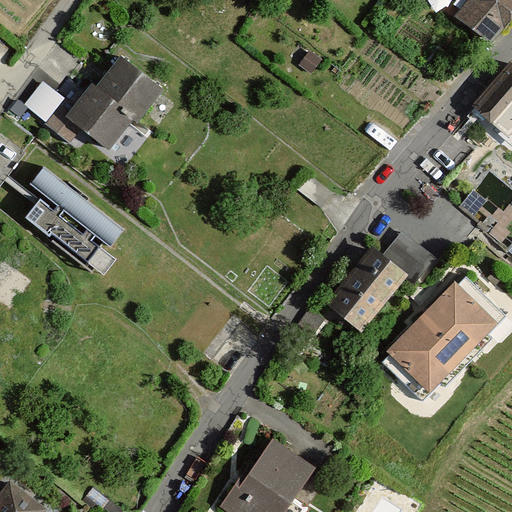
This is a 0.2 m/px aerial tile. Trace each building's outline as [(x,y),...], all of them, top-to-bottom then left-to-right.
[(511,0),(442,0),(497,46),(511,27),(511,0)] [(44,126),(73,150),(86,134),(110,153),(136,122),(141,126),(167,95),(121,57),(98,84),(94,81),(76,102),(69,96),(44,126)] [(511,66),(475,106),(509,137),(511,132),(511,66)] [(47,120),(64,96),(42,80),(25,103),(47,120)] [(44,167),(28,186),(114,253),(125,233),(44,167)] [(511,188),(507,174),(488,181),(499,214),(511,210),(511,188)] [(115,262),(37,203),(28,218),(104,277),(115,262)] [(374,245),(330,302),(363,330),(408,276),(374,245)] [(457,284),(391,352),(431,391),(498,324),(457,284)] [(275,440),(218,510),(221,511),(284,511),(314,468),(275,440)] [(0,511),(44,511),(9,480),(0,491),(0,511)]
